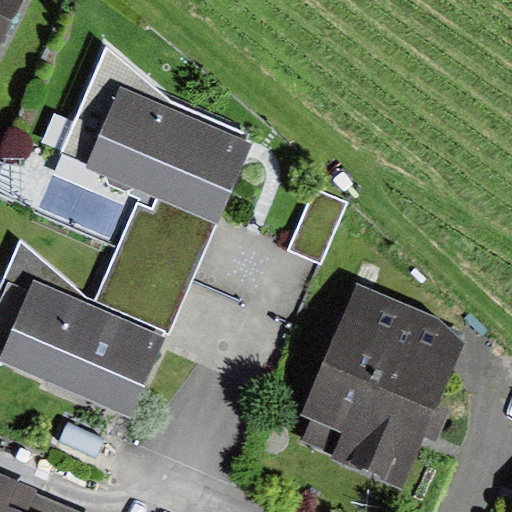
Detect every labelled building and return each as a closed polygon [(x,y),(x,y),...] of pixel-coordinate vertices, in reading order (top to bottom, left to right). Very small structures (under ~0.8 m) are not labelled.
[(0,0),(0,45),(22,0),(0,0)] [(158,199),(216,225),(251,141),(170,101),(107,47),(61,155),(107,176),(110,184),(127,194),(135,189),(158,199)] [(315,190),(288,251),(320,265),(347,203),(315,190)] [(137,203),(118,246),(191,280),(216,225),(158,199),(154,210),(137,203)] [(166,336),(91,302),(23,242),(0,292),(0,356),(129,415),(166,336)] [(117,246),(91,302),(166,336),(191,280),(118,246),(117,246)] [(450,329),(346,289),(292,431),(394,470),(407,434),(429,443),(443,407),(423,399),(450,329)] [(37,490),(0,473),(0,511),(73,511),(35,495),(37,490)]
